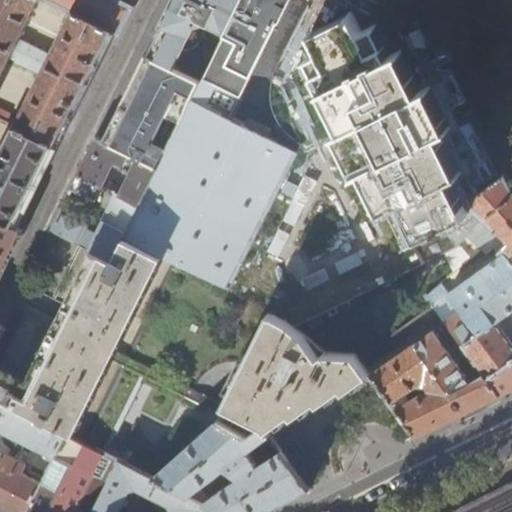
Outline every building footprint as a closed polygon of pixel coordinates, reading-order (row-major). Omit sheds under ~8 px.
[(39,0),(0,0),(0,78),(9,60),(40,74),(14,125),(57,145),(81,96),(87,84),(114,31),(71,9),(50,54),(20,39),(39,0)] [(61,14),(65,6),(52,0),(47,0),(44,6),(61,14)] [(52,0),(65,6),(71,9),(114,31),(120,33),(136,0),(52,0)] [(241,0),(224,33),(201,80),(157,167),(122,237),(163,257),(227,290),(227,288),(297,152),(227,117),(276,18),(278,19),(287,0),(241,0)] [(173,0),(147,54),(173,67),(194,24),(200,24),(201,22),(224,33),(241,0),(173,0)] [(301,144),(297,152),(227,288),(270,311),(286,319),(293,324),(458,244),(483,219),(467,204),(476,197),(448,140),(418,80),(395,34),(390,31),(358,16),(332,2),(324,19),(305,10),(273,75),(270,87),(270,93),(270,99),(272,111),(275,118),(278,124),(282,129),(290,137),(301,144)] [(173,67),(147,54),(128,94),(105,142),(157,167),(201,80),(173,67)] [(0,105),(0,118),(0,119),(8,122),(13,112),(0,105)] [(49,160),(57,145),(14,125),(0,153),(0,219),(16,227),(34,191),(49,160)] [(89,219),(87,221),(64,209),(54,229),(92,249),(111,259),(122,237),(157,167),(105,142),(98,139),(92,151),(74,188),(97,199),(104,183),(119,190),(102,226),(89,219)] [(464,373),(443,344),(445,342),(435,328),(372,375),(416,436),(423,433),(490,399),(511,388),(511,188),(510,186),(504,174),(500,178),(476,197),(467,204),(483,219),(458,244),(474,257),(483,250),(488,253),(495,248),(501,257),(449,294),(441,283),(427,294),(434,305),(358,356),(366,367),(440,315),(444,321),(439,325),(449,338),(454,334),(462,345),(463,344),(478,366),(464,373)] [(22,230),(16,227),(0,219),(0,276),(18,241),(22,232),(22,230)] [(116,350),(163,257),(122,237),(111,259),(92,249),(77,278),(28,377),(0,362),(0,400),(72,437),(111,360),(221,415),(225,406),(116,350)] [(324,350),(293,324),(286,319),(270,311),(225,406),(264,425),(248,436),(218,421),(154,478),(222,511),(263,511),(300,494),(310,489),(301,476),(282,450),(257,466),(257,462),(251,452),(247,450),(271,433),(266,426),(290,411),(292,413),(315,399),(320,395),(323,398),(350,380),(353,384),(370,372),(366,367),(358,356),(327,348),(324,350)] [(0,507),(8,511),(222,511),(154,478),(72,437),(0,400),(0,507)] [(469,506),(472,511),(510,511),(500,491),(485,498),(469,506)]
